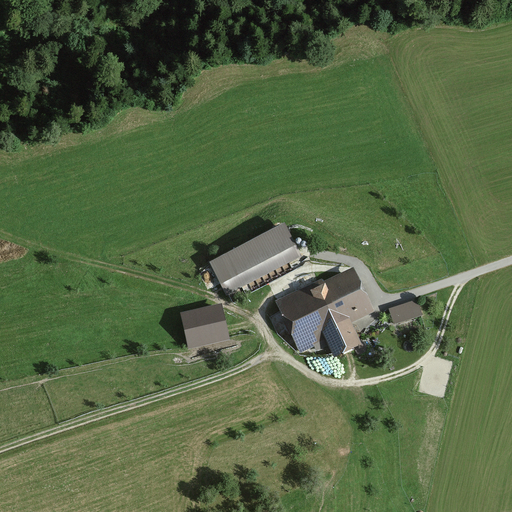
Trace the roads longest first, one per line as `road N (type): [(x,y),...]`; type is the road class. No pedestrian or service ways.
road 1 (track): [(360,270),(305,269),(288,278),(261,323),(275,351),(249,364),(0,449)]
road 2 (track): [(0,234),(182,286),(261,323)]
road 3 (track): [(463,276),(432,351),(387,377),(327,380),(275,351)]
road 4 (track): [(511,259),(390,299),(349,259),(304,251)]
